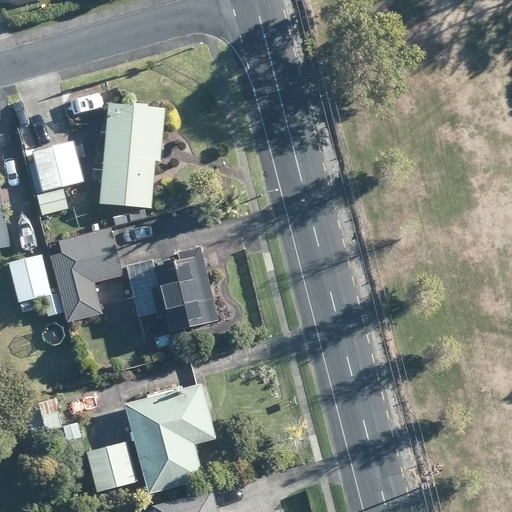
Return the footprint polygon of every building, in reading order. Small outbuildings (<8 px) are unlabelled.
[(169,159),(170,146),(173,109),(118,104),(113,169),(112,181),(110,205),(159,209),(163,161),(169,162),(169,159)] [(91,181),(91,179),(90,173),(81,142),(40,153),(41,158),(51,193),(55,206),(68,203),(68,200),(64,189),(83,184),(91,181)] [(0,250),(14,248),(19,247),(2,156),(0,156),(0,250)] [(76,323),(101,316),(110,314),(101,282),(129,275),(117,229),(67,242),(70,254),(58,257),(76,323)] [(214,271),(211,259),(209,250),(189,254),(190,261),(179,265),(164,268),(165,271),(152,274),(155,288),(169,284),(170,287),(161,289),(168,318),(177,316),(181,332),(184,331),(227,320),(218,286),(214,271)] [(44,258),(18,264),(27,302),(59,294),(50,256),(44,258)] [(67,300),(55,302),(57,313),(68,311),(67,300)] [(159,494),(212,480),(203,445),(224,439),(209,384),(134,405),(159,494)] [(68,427),(66,421),(60,399),(30,408),(39,439),(53,435),(52,431),(68,427)] [(87,438),(83,423),(70,426),(73,441),(87,438)] [(106,492),(145,482),(135,443),(96,453),(106,492)] [(28,500),(32,511),(56,511),(49,492),(28,500)] [(288,511),(288,510),(281,511),(225,511),(219,492),(163,507),(164,511),(288,511)]
